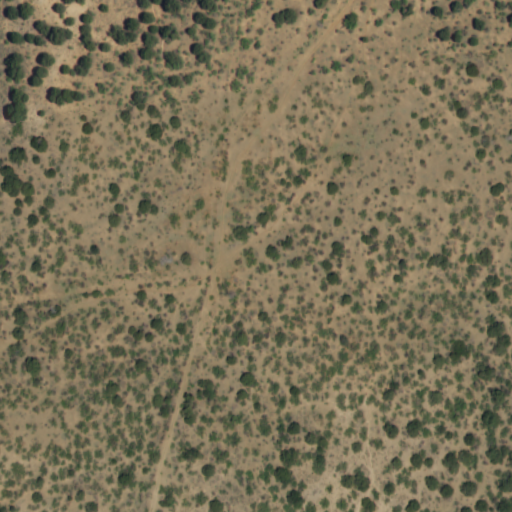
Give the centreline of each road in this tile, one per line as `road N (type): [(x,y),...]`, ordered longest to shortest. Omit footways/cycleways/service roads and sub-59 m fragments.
road 1 (track): [(346,0),(243,132),(223,176),(149,511)]
road 2 (track): [(208,269),(131,285),(0,346)]
